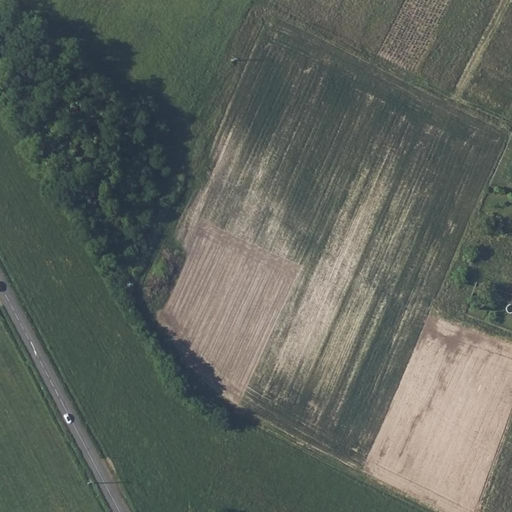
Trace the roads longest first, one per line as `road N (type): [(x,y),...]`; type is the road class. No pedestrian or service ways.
road 1 (track): [(511,127),(258,0)]
road 2 (tertiary): [(0,287),(118,511)]
